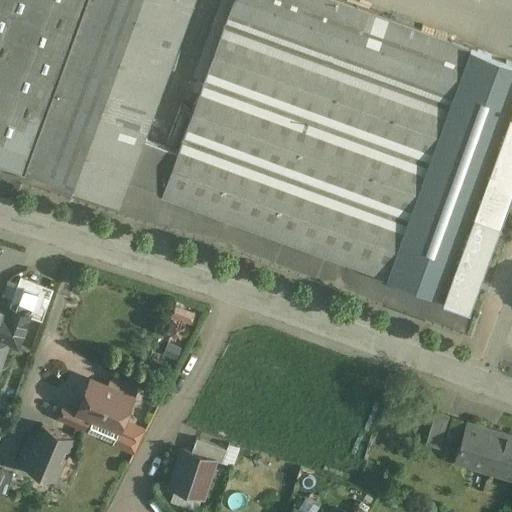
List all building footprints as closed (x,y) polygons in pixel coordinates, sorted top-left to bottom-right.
[(0,0),(0,160),(25,169),(26,169),(87,0),(0,0)] [(87,0),(26,169),(25,169),(25,170),(119,204),(128,182),(161,194),(177,153),(143,141),(193,0),(87,0)] [(511,188),(511,63),(334,0),(232,0),(177,153),(161,194),(469,307),(511,188)] [(486,26),(413,0),(341,0),(478,49),(486,26)] [(20,278),(9,308),(8,313),(0,309),(0,340),(7,343),(18,347),(29,316),(42,321),(52,291),(20,278)] [(172,305),(170,317),(191,321),(193,309),(172,305)] [(132,398),(91,380),(77,412),(77,413),(93,420),(88,431),(87,431),(114,443),(123,420),(132,398)] [(434,415),(447,419),(455,399),(441,395),(434,415)] [(77,412),(63,406),(58,418),(87,431),(88,431),(93,420),(77,413),(77,412)] [(463,421),(452,417),(445,439),(457,443),(463,421)] [(145,430),(123,420),(114,443),(135,452),(145,430)] [(511,435),(467,422),(454,463),(511,480),(511,435)] [(73,438),(42,425),(32,449),(24,446),(17,464),(55,480),(73,438)] [(196,438),(192,452),(184,449),(171,487),(202,497),(214,460),(222,462),(226,449),(196,438)] [(239,447),(228,443),(226,449),(222,462),(233,466),(239,447)] [(13,473),(0,468),(0,492),(6,495),(13,473)]
